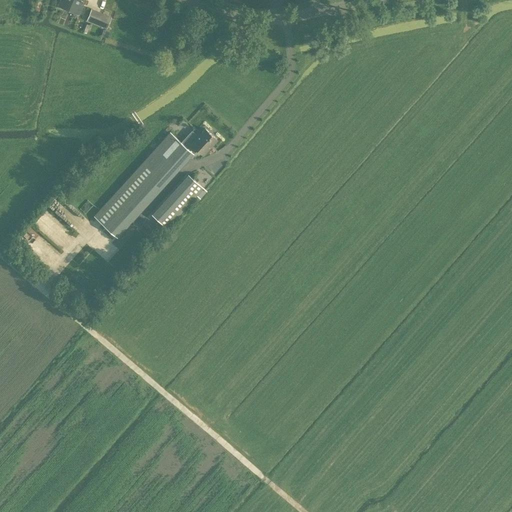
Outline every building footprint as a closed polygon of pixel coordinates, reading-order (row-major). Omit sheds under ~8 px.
[(62,0),(60,5),(77,12),(82,0),(62,0)] [(106,27),(110,17),(91,10),(87,19),(106,27)] [(103,29),(101,36),(107,38),(109,32),(103,29)] [(170,132),(94,216),(117,237),(197,149),(203,154),(217,139),(205,128),(191,143),(193,145),(189,150),(170,132)] [(188,174),(151,214),(167,227),(197,194),(198,196),(199,197),(206,190),(204,189),(203,188),(188,174)] [(147,220),(143,224),(149,230),(153,225),(147,220)] [(144,228),(141,231),(146,236),(149,233),(144,228)] [(27,248),(52,265),(60,254),(35,237),(27,248)]
